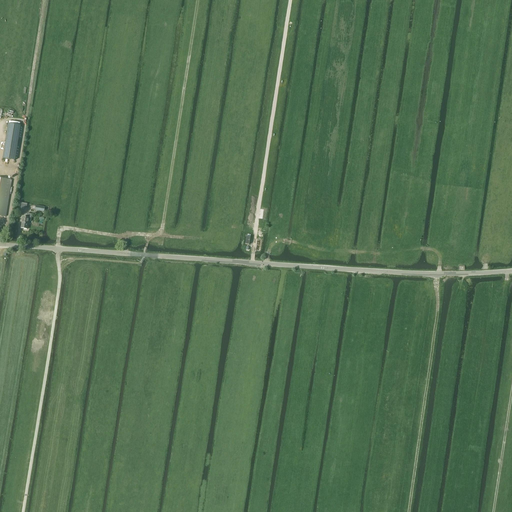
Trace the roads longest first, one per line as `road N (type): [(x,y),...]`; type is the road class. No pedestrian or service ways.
road 1 (unclassified): [(454,275),(0,245)]
road 2 (track): [(408,511),(439,252),(347,251)]
road 3 (track): [(20,511),(60,278),(57,249)]
road 4 (track): [(290,0),(254,263)]
road 5 (track): [(161,231),(198,0)]
road 6 (track): [(44,0),(25,121)]
road 7 (track): [(494,511),(511,393)]
